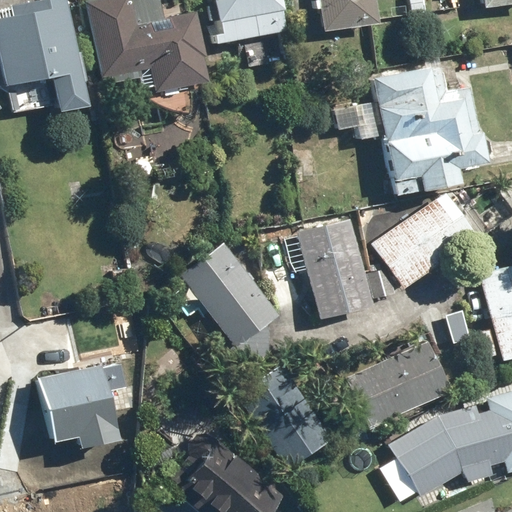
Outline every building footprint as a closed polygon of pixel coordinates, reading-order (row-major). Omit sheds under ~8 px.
[(0,17),(0,86),(35,79),(42,112),(73,106),(50,0),(34,0),(1,7),(3,16),(0,17)] [(75,0),(72,1),(89,80),(136,70),(140,93),(197,82),(183,14),(125,26),(119,0),(75,0)] [(202,0),(208,41),(272,31),(267,0),(202,0)] [(511,0),(310,0),(315,32),(368,24),(364,0),(474,0),(475,7),(511,2),(511,0)] [(425,96),(420,68),(363,78),(385,196),(448,185),(445,169),(474,164),(460,89),(425,96)] [(244,71),(219,74),(224,101),(248,98),(244,71)] [(470,238),(440,192),(362,243),(392,289),(470,238)] [(342,219),(288,231),(308,321),(362,309),(342,219)] [(216,243),(172,273),(223,347),(267,317),(216,243)] [(301,296),(282,259),(257,271),(277,309),(301,296)] [(511,262),(472,273),(485,327),(468,331),(474,358),(491,354),(493,360),(511,355),(511,262)] [(456,312),(439,316),(446,343),(463,339),(456,312)] [(444,388),(422,340),(338,379),(360,426),(444,388)] [(32,374),(45,437),(72,432),(74,444),(113,436),(103,387),(120,383),(114,357),(32,374)] [(276,363),(228,392),(274,468),(322,439),(276,363)] [(511,386),(478,396),(483,415),(476,417),(470,400),(437,411),(387,440),(418,492),(457,469),(464,479),(489,470),(485,462),(499,457),(503,469),(511,466),(511,386)] [(203,437),(165,483),(199,511),(273,511),(282,502),(203,437)] [(124,459),(30,441),(18,507),(41,511),(40,511),(84,511),(90,483),(99,484),(101,475),(120,479),(124,459)]
